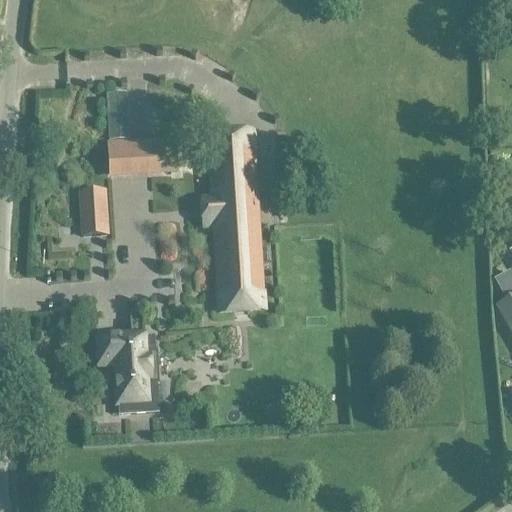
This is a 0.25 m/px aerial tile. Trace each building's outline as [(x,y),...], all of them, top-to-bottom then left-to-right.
[(105,96),(108,141),(128,140),(125,95),(105,96)] [(252,134),(207,137),(217,298),(263,294),(252,134)] [(148,172),(176,170),(174,141),(146,143),(148,172)] [(81,240),(108,239),(106,193),(78,194),(81,240)] [(206,211),(189,210),(188,224),(206,225),(206,211)] [(511,278),(510,274),(494,283),(506,305),(496,310),(511,338),(511,278)] [(144,338),(97,341),(99,368),(115,367),(117,406),(148,404),(144,338)] [(155,345),(156,383),(183,382),(182,345),(155,345)] [(131,414),(129,435),(146,437),(148,415),(131,414)]
